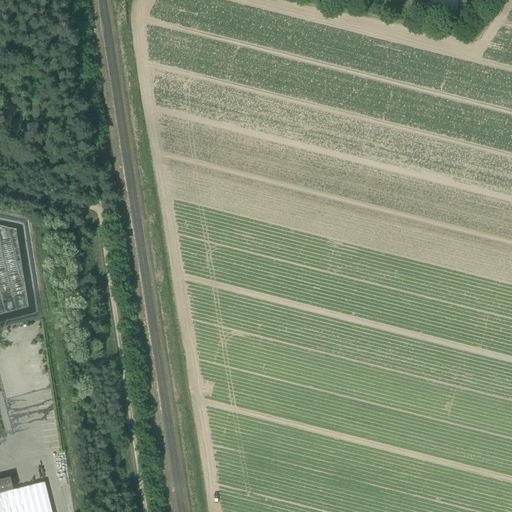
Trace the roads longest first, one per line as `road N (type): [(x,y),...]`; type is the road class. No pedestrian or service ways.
road 1 (track): [(208,511),(128,5)]
road 2 (track): [(100,210),(150,511)]
road 3 (track): [(65,0),(100,210)]
